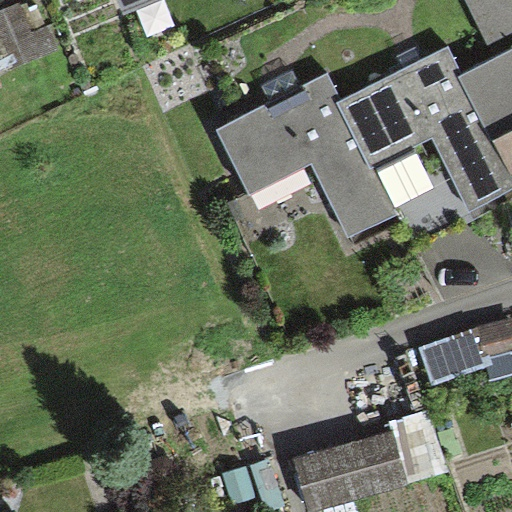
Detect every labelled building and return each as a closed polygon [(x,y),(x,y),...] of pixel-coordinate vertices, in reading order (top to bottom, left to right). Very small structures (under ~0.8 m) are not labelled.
[(0,72),(64,46),(55,22),(39,29),(27,0),(25,0),(0,10),(0,72)] [(120,0),(126,11),(153,0),(120,0)] [(219,131),(251,196),(312,165),(349,240),(396,216),(413,250),(511,200),(511,0),(467,0),(497,58),(458,77),(445,50),(342,102),(329,76),(219,131)] [(511,327),(428,338),(434,383),(511,373),(511,327)] [(309,510),(406,484),(392,432),(295,458),(309,510)]
